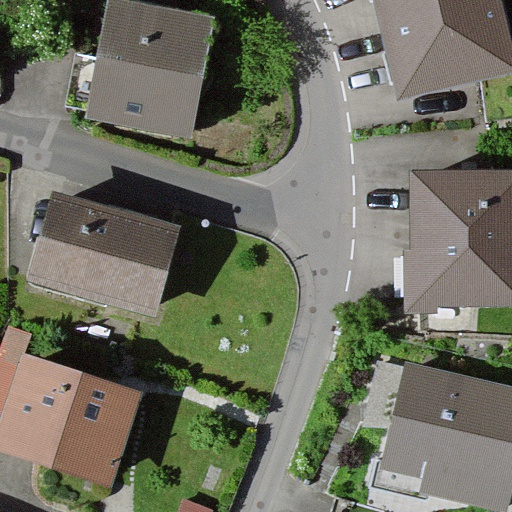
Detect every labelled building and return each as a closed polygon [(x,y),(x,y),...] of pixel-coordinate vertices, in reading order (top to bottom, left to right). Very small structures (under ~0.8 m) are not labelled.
[(511,81),(511,80),(491,0),(360,0),(389,112),(511,81)] [(207,34),(101,14),(78,135),(184,154),(207,34)] [(511,313),(511,181),(402,186),(408,318),(511,313)] [(24,296),(157,327),(178,239),(45,208),(24,296)] [(133,406),(16,370),(0,420),(0,464),(105,497),(133,406)] [(422,487),(425,472),(511,492),(511,397),(406,372),(380,477),(422,487)]
